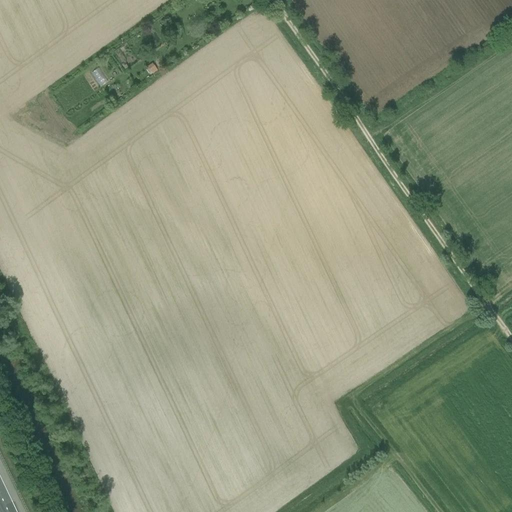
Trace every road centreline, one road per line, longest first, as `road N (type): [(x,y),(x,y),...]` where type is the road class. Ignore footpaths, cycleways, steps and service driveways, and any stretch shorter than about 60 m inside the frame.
road 1 (track): [(492,306),(276,0)]
road 2 (track): [(511,42),(370,133)]
road 3 (track): [(443,511),(354,399)]
